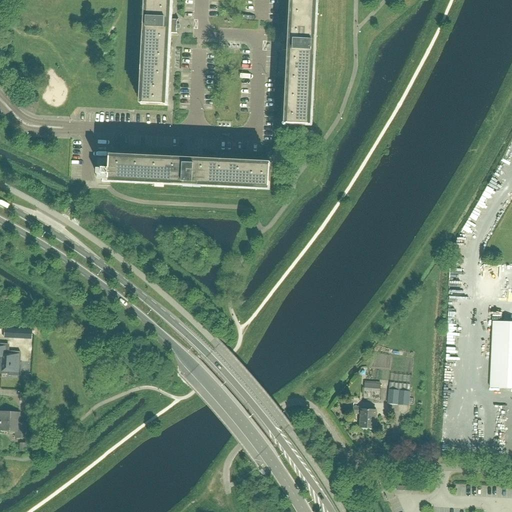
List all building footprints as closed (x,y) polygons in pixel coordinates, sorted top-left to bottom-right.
[(179,19),(172,20),(173,0),(145,0),(141,105),(168,106),(168,105),(166,105),(166,96),(168,96),(171,36),(177,35),(178,35),(177,33),(177,25),(177,23),(178,21),(179,20),(179,19)] [(290,0),(289,37),(283,36),(282,36),(283,38),(284,39),(284,41),(284,46),(284,48),(283,50),(282,51),(282,52),(288,53),(285,120),(285,125),(312,126),(313,120),(318,0),(290,0)] [(186,153),(185,159),(111,155),(110,183),(270,191),(271,163),(199,160),(200,153),(198,154),(196,154),(195,154),(189,154),(188,154),(187,152),(186,153)] [(103,182),(109,183),(111,159),(98,159),(98,169),(97,169),(97,174),(97,179),(103,180),(103,182)] [(511,322),(493,322),(490,388),(511,389),(511,322)] [(456,351),(455,330),(447,330),(448,364),(450,364),(449,356),(454,356),(454,351),(456,351)] [(20,361),(20,352),(8,351),(8,344),(0,343),(0,374),(7,375),(20,376),(20,361)] [(380,384),(364,383),(364,390),(380,392),(380,384)] [(388,390),(387,404),(409,406),(410,392),(410,389),(409,389),(410,386),(396,385),(396,384),(390,383),(389,390),(388,390)] [(353,407),(353,414),(361,414),(360,428),(375,429),(376,410),(361,410),(361,408),(353,407)] [(25,439),(26,424),(18,423),(19,413),(0,411),(0,430),(15,432),(15,438),(25,439)] [(27,443),(19,443),(18,452),(26,452),(27,443)]
